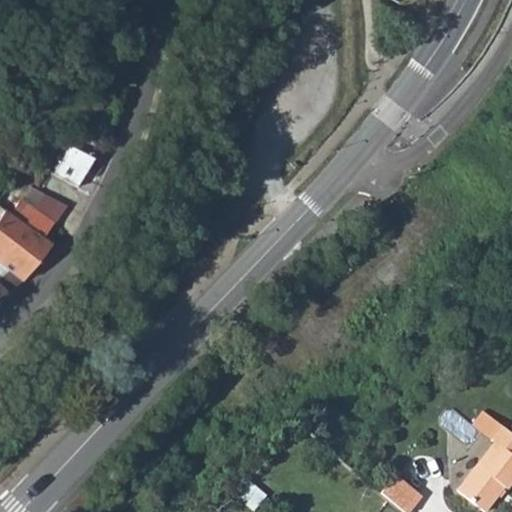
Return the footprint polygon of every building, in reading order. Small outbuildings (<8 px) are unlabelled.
[(70,145),(53,176),(77,188),(92,160),(70,145)] [(0,264),(20,280),(21,281),(51,244),(42,238),(53,223),(21,200),(10,214),(5,211),(0,216),(0,264)] [(0,264),(0,287),(6,293),(20,280),(0,264)] [(477,463),(457,489),(487,511),(506,486),(509,488),(511,484),(511,431),(484,409),(473,422),(496,443),(480,465),(477,463)] [(94,478),(62,511),(105,511),(117,500),(94,478)] [(402,486),(389,502),(401,511),(404,511),(416,497),(402,486)]
